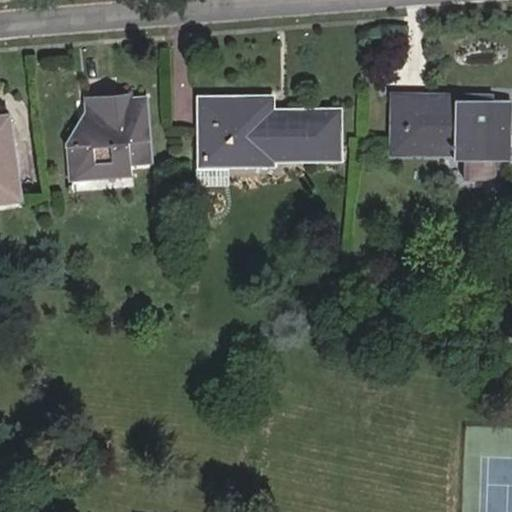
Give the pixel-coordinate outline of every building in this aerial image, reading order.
[(84,114),(67,149),(73,183),(133,178),(133,165),(152,164),(147,98),(134,99),(133,91),(82,96),(84,114)] [(389,155),(447,152),(449,164),(506,161),(505,102),(485,103),(485,91),(387,94),(389,155)] [(288,165),(291,109),(283,108),(282,96),(204,98),(206,170),(283,168),(283,165),(288,165)] [(347,107),(291,109),(288,165),(347,164),(347,107)] [(0,203),(21,200),(6,114),(0,115),(0,203)]
